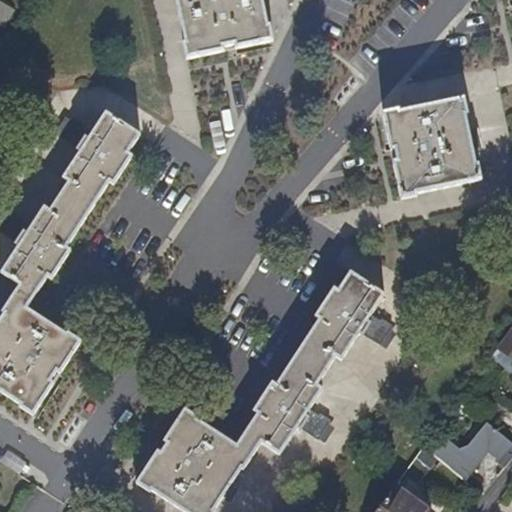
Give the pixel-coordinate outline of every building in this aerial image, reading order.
[(195,48),(198,62),(284,46),(281,31),(279,31),(273,0),(188,0),(198,48),(195,48)] [(0,26),(3,28),(13,11),(0,3),(0,26)] [(412,118),(398,121),(414,207),(429,205),(428,200),(493,188),(490,174),(487,175),(477,124),(481,124),(478,108),(413,120),(412,118)] [(24,419),(36,427),(86,355),(72,345),(71,347),(29,319),(51,286),(55,289),(73,262),(69,259),(113,193),(117,196),(136,168),(132,166),(145,146),(113,124),(99,144),(89,137),(90,135),(79,127),(66,147),(83,159),(81,162),(85,165),(68,190),(73,193),(54,221),(49,218),(36,237),(26,231),(27,229),(16,222),(3,241),(19,252),(17,255),(22,259),(6,283),(24,296),(7,321),(10,323),(0,337),(0,398),(26,417),(24,419)] [(189,415),(141,489),(177,511),(221,511),(245,476),(247,478),(264,452),(281,463),(298,437),(302,439),(303,437),(321,449),(334,429),(323,422),(321,424),(311,417),(324,398),(320,395),(339,364),(346,368),(362,344),(365,346),(367,343),(384,354),(397,335),(387,328),(385,330),(375,324),(388,304),(355,282),(343,300),(338,297),(320,325),(323,327),(280,393),(276,391),(257,419),(261,422),(240,454),(201,428),(204,425),(189,415)] [(511,324),(495,348),(511,360),(511,324)] [(443,441),(431,456),(461,480),(485,449),(497,459),(494,463),(503,470),(511,458),(511,448),(484,427),(466,451),(458,452),(443,441)] [(416,511),(389,492),(374,511),(416,511)]
